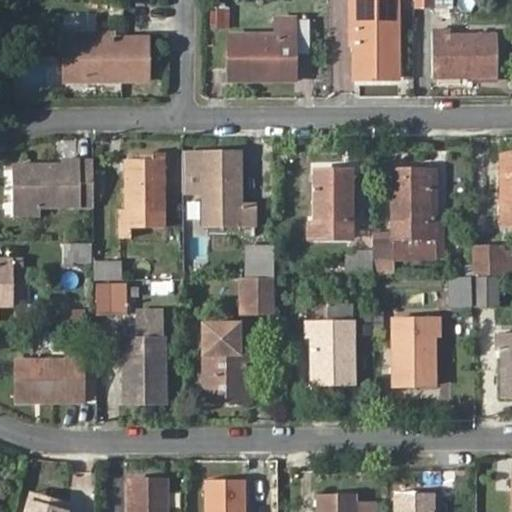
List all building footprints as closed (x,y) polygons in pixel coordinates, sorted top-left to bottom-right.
[(386,55),(395,54),(394,0),(345,0),(346,30),(352,29),(352,78),(387,78),(386,55)] [(228,28),(229,4),(210,4),(210,28),(228,28)] [(308,53),(309,19),(299,18),(299,53),(308,53)] [(472,69),(494,69),(495,36),(447,37),(448,30),(430,30),(431,78),(472,77),(472,69)] [(225,37),(226,71),(249,71),(250,79),(290,79),(290,31),(274,31),(274,36),(225,37)] [(125,73),(149,73),(149,38),(101,38),(101,33),(64,33),(64,81),(125,81),(125,73)] [(395,78),(395,54),(386,55),(387,78),(395,78)] [(249,71),(226,71),(226,79),(250,79),(249,71)] [(124,159),(125,210),(119,209),(119,238),(130,238),(130,230),(165,230),(162,153),(142,154),(142,159),(124,159)] [(201,190),(201,228),(245,227),(244,207),(241,207),(239,154),(190,155),(189,190),(201,190)] [(511,157),(504,158),(505,206),(497,206),(497,226),(511,226),(511,157)] [(15,217),(93,215),(92,160),(63,160),(62,164),(14,165),(15,217)] [(339,180),(339,171),(313,170),(314,220),(308,220),(308,239),(332,239),(331,220),(354,219),(353,180),(339,180)] [(353,170),(339,171),(339,180),(353,180),(353,170)] [(373,275),(373,277),(395,277),(395,253),(437,254),(437,219),(432,219),(431,170),(389,170),(390,242),(372,243),(372,251),(373,275)] [(67,244),(68,262),(92,262),(92,243),(67,244)] [(255,278),(272,278),(271,244),(255,245),(255,278)] [(475,249),(476,276),(498,276),(503,276),(503,254),(503,249),(475,249)] [(348,275),(373,275),(372,251),(347,251),(348,275)] [(511,253),(503,254),(503,276),(511,275),(511,253)] [(0,307),(13,307),(13,268),(23,268),(23,259),(0,258),(0,307)] [(97,280),(120,280),(121,262),(97,261),(97,280)] [(498,276),(476,276),(475,308),(498,308),(498,276)] [(272,310),(272,278),(255,278),(241,278),(242,310),(272,310)] [(446,281),(446,305),(467,304),(466,280),(446,281)] [(97,284),(99,313),(128,314),(127,284),(97,284)] [(348,363),(356,364),(355,338),(353,307),(329,307),(329,323),(307,323),(308,339),(312,339),(313,388),(348,388),(348,363)] [(391,322),(391,363),(397,363),(398,387),(433,387),(432,338),(437,338),(437,321),(391,322)] [(199,326),(199,377),(207,377),(207,401),(240,401),(240,352),(244,352),(245,325),(199,326)] [(511,332),(494,332),(494,349),(499,348),(498,397),(511,396),(511,332)] [(162,377),(169,377),(169,336),(121,336),(121,352),(127,352),(127,401),(161,401),(162,377)] [(16,360),(17,396),(42,395),(42,403),(66,403),(66,382),(82,382),(82,356),(65,357),(65,360),(16,360)] [(356,388),(356,364),(348,363),(348,388),(356,388)] [(128,480),(128,511),(166,511),(166,480),(128,480)] [(216,489),(205,490),(205,511),(243,511),(243,481),(216,482),(216,489)] [(205,482),(205,490),(216,489),(216,482),(205,482)] [(32,492),(30,500),(43,503),(45,496),(32,492)] [(344,503),(344,495),(318,496),(318,511),(357,511),(357,503),(344,503)] [(357,495),(344,495),(344,503),(357,503),(357,495)] [(408,504),(393,504),(393,511),(435,511),(435,495),(408,495),(408,504)] [(393,496),(393,504),(408,504),(408,495),(393,496)] [(43,503),(30,500),(26,511),(65,511),(68,503),(45,496),(43,503)]
